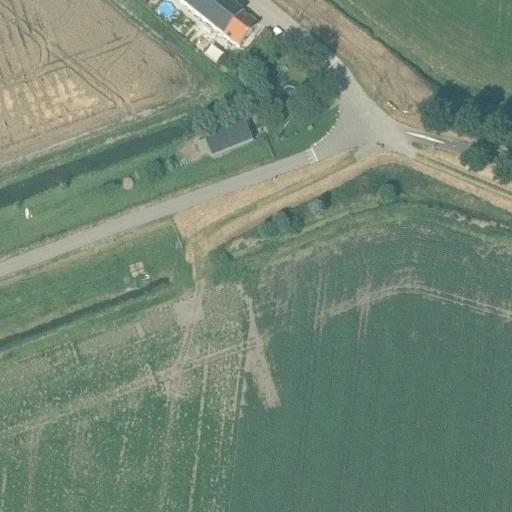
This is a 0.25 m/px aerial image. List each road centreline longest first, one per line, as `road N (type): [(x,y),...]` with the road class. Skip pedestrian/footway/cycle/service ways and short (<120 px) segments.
road 1 (tertiary): [(252,0),(342,77),(354,116),(341,140),(0,270)]
road 2 (track): [(511,93),(471,82),(358,0)]
road 3 (track): [(511,195),(353,121)]
